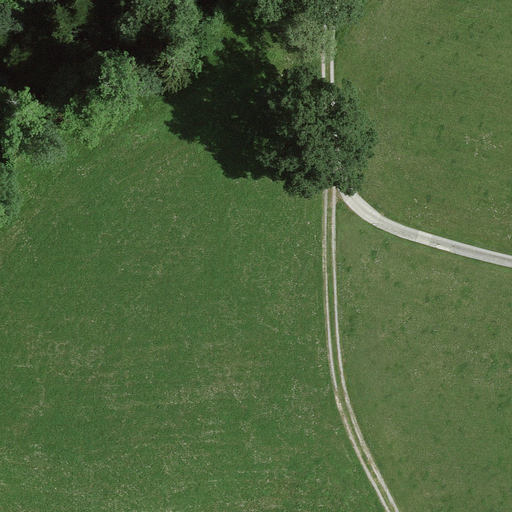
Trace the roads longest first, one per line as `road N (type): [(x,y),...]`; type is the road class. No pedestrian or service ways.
road 1 (track): [(332,0),(331,134),(344,190),(378,222),(511,263)]
road 2 (track): [(393,511),(353,430),(334,350),(334,160)]
